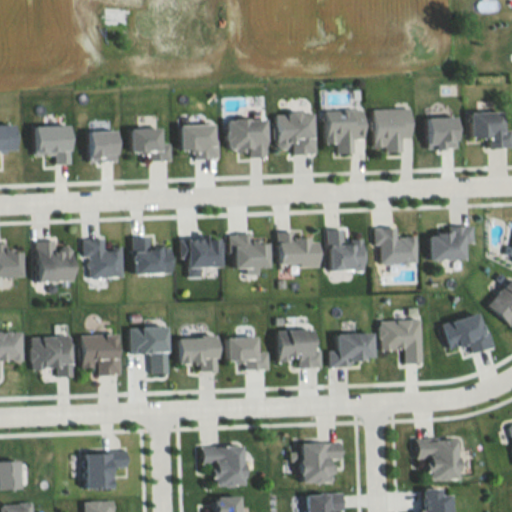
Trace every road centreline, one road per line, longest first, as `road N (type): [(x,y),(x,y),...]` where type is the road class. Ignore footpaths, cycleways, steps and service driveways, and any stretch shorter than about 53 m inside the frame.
road 1 (residential): [(511,375),(476,393),(431,400),(0,416)]
road 2 (residential): [(511,182),(0,199)]
